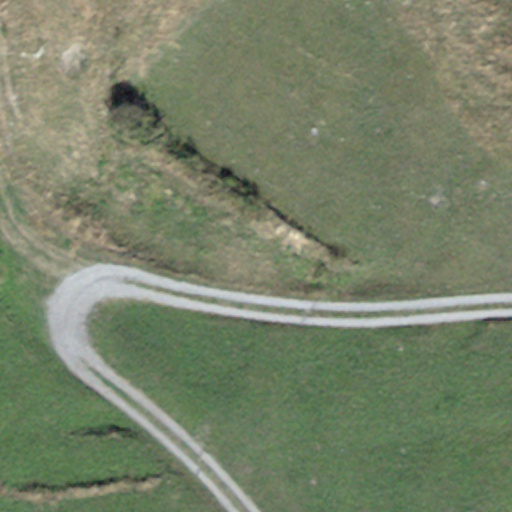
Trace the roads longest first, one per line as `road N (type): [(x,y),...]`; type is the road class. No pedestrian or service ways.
road 1 (track): [(511,322),(322,327),(195,317),(109,298),(70,320),(70,354),(99,395),(231,511)]
road 2 (track): [(0,231),(25,269),(109,298)]
